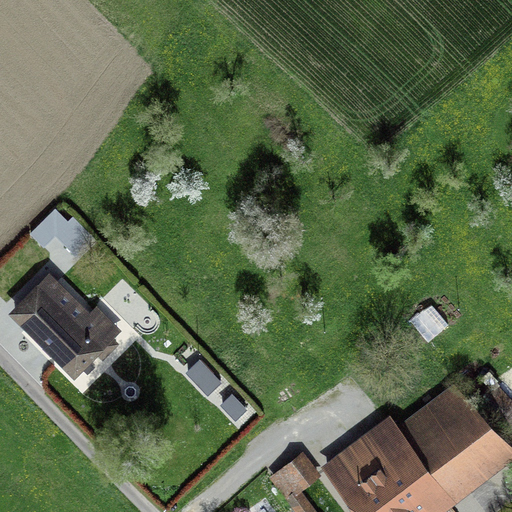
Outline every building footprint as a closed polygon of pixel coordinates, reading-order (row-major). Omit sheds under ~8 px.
[(92,244),(59,212),(32,239),(47,254),(58,244),(75,261),(92,244)] [(52,278),(10,317),(75,385),(123,340),(97,312),(90,318),(52,278)] [(367,511),(419,511),(505,446),(462,391),(344,481),(367,511)] [(303,456),(273,477),(288,498),(298,489),(317,477),(303,456)] [(316,511),(298,489),(288,498),(298,511),(316,511)]
